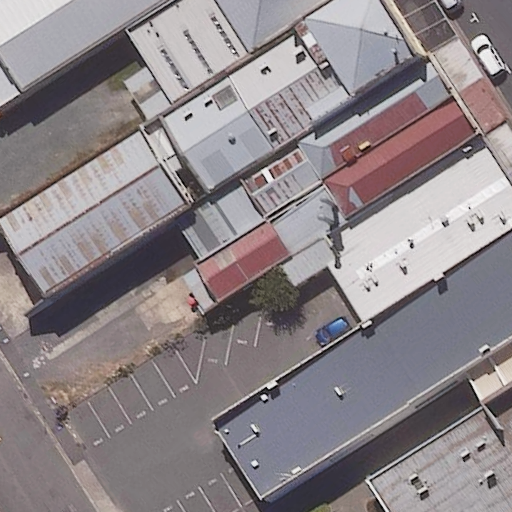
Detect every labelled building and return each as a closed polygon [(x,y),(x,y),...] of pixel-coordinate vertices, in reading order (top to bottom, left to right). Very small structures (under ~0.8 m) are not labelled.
[(0,123),(130,40),(193,0),(10,0),(0,7),(0,123)] [(370,0),(181,121),(6,233),(53,306),(177,227),(462,53),(428,0),(370,0)] [(181,121),(370,0),(193,0),(130,40),(181,121)] [(281,272),(509,126),(462,53),(177,227),(203,267),(182,281),(207,319),(281,272)] [(511,131),(509,126),(281,272),(296,296),(328,276),(367,337),(511,244),(511,131)] [(511,244),(367,337),(217,433),(267,511),(270,511),(469,385),(489,415),(511,399),(511,244)] [(511,511),(511,403),(377,489),(391,511),(511,511)]
